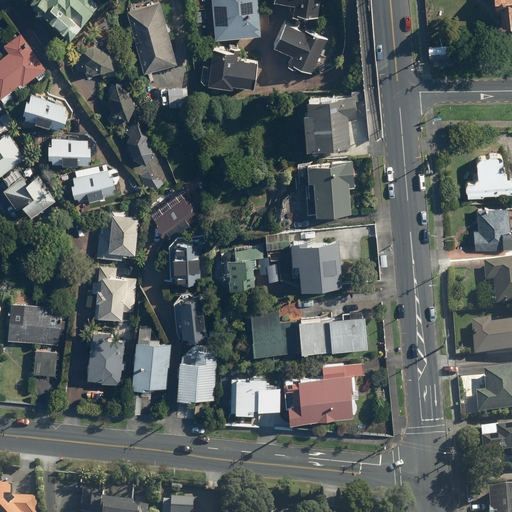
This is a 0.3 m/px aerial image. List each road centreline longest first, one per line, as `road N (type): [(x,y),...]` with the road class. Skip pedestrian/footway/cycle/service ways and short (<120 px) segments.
road 1 (secondary): [(0,434),(425,470)]
road 2 (secondary): [(425,470),(402,92)]
road 3 (unknown): [(1,0),(138,187)]
